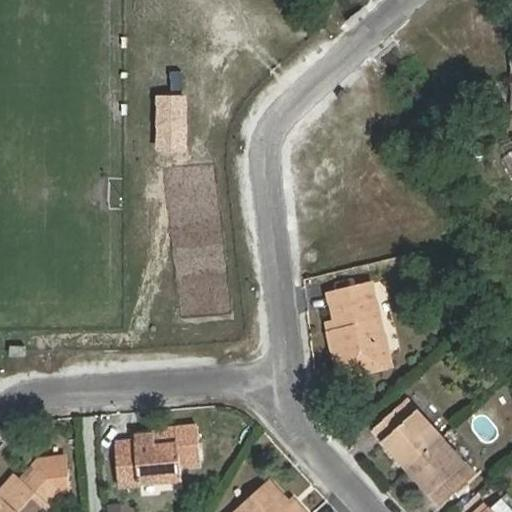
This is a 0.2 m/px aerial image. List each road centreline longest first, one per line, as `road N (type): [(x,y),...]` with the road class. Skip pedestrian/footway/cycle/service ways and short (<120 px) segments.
road 1 (residential): [(259,382),(288,348),(268,155),(281,114),(369,37)]
road 2 (residential): [(0,413),(44,387),(259,382)]
road 3 (residential): [(375,511),(259,382)]
